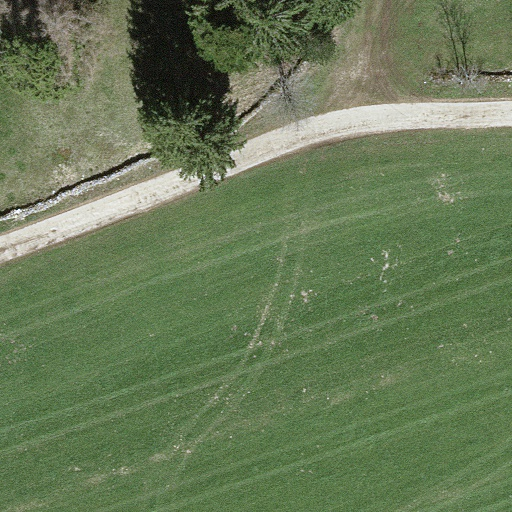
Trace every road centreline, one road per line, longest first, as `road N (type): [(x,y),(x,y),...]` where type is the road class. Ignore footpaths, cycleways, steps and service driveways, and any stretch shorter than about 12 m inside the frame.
road 1 (track): [(0,245),(296,133),(402,114),(511,110)]
road 2 (track): [(351,121),(368,0)]
